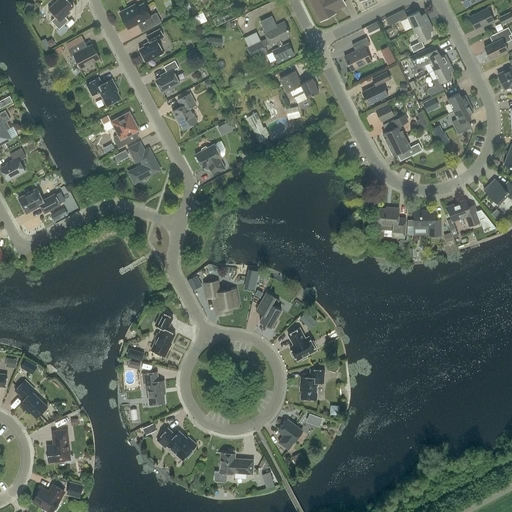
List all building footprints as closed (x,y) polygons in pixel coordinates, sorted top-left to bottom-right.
[(67,0),(61,0),(50,10),(56,17),(52,21),(59,29),(69,21),(64,15),(74,7),(67,0)] [(334,12),(333,10),(344,5),(341,0),(310,0),(320,20),(334,12)] [(147,30),(152,27),(161,22),(156,13),(150,16),(144,4),(137,8),(135,5),(120,13),(128,28),(143,21),(147,30)] [(494,21),(488,8),(470,17),(476,29),(494,21)] [(389,26),(407,17),(404,10),(385,19),(389,26)] [(429,22),(425,13),(421,16),(418,11),(407,16),(414,29),(429,22)] [(198,25),(207,21),(203,12),(194,16),(198,25)] [(502,25),(511,19),(511,16),(510,13),(499,18),(502,25)] [(429,22),(414,29),(420,42),(411,47),(413,52),(424,47),(422,41),(431,37),(429,32),(434,30),(429,22)] [(270,44),(271,47),(277,44),(279,48),(272,51),(278,63),(294,55),(289,43),(283,46),(281,42),(289,38),(287,35),(291,34),(286,25),(283,26),(282,23),(264,32),(267,38),(270,44)] [(509,36),(511,34),(508,27),(493,35),(496,41),(485,47),(490,59),(508,50),(505,43),(511,40),(509,36)] [(160,29),(152,34),(147,36),(150,43),(139,49),(146,62),(164,53),(157,40),(164,36),(160,29)] [(222,47),(223,39),(209,37),(208,45),(222,47)] [(356,51),(345,57),(352,71),(372,61),(365,47),(370,45),(367,37),(352,45),(356,51)] [(270,44),(267,38),(247,48),(253,60),(268,52),(265,46),(270,44)] [(100,59),(92,45),(87,48),(85,47),(82,42),(68,49),(72,56),(74,55),(81,69),(100,59)] [(434,46),(410,58),(415,70),(430,62),(434,71),(450,63),(445,54),(441,56),(438,52),(434,46)] [(64,51),(61,47),(54,51),(57,55),(64,51)] [(395,61),(392,55),(385,58),(389,65),(395,61)] [(511,59),(509,61),(511,66),(511,67),(498,74),(505,89),(511,86),(511,89),(511,59)] [(156,80),(162,92),(179,82),(173,71),(179,68),(175,61),(164,67),(167,74),(156,80)] [(440,83),(451,78),(449,73),(454,71),(450,63),(434,71),(437,78),(433,80),(435,85),(427,89),(431,96),(443,90),(440,83)] [(308,98),(319,92),(312,78),(301,84),(295,71),(280,78),(286,90),(289,88),(294,97),(305,92),(308,98)] [(387,72),(372,79),(376,86),(362,92),(369,105),(388,95),(382,83),(390,79),(387,72)] [(86,84),(92,96),(99,92),(107,106),(121,98),(115,87),(116,87),(112,79),(102,84),(99,78),(86,84)] [(172,112),(173,112),(177,119),(178,119),(184,129),(198,122),(190,108),(196,104),(190,93),(178,100),(182,107),(172,112)] [(454,111),(470,104),(466,95),(461,97),(459,93),(447,98),(454,111)] [(433,98),(424,103),(423,103),(427,112),(432,109),(431,107),(437,105),(433,98)] [(389,104),(375,111),(381,122),(394,116),(389,104)] [(454,111),(454,112),(457,119),(452,122),(458,134),(471,128),(467,121),(471,119),(469,114),(474,112),(470,104),(454,111)] [(298,106),(286,109),(288,119),(300,117),(298,106)] [(10,119),(6,112),(5,110),(0,113),(0,144),(10,139),(6,131),(10,128),(7,121),(10,119)] [(418,120),(421,126),(429,122),(424,110),(419,112),(421,118),(418,120)] [(139,130),(130,112),(111,122),(118,135),(115,136),(114,139),(119,148),(132,141),(129,136),(139,130)] [(383,134),(388,145),(405,136),(400,126),(408,121),(404,115),(393,120),(396,127),(383,134)] [(108,116),(100,120),(103,125),(110,121),(108,116)] [(264,127),(261,122),(251,127),(258,140),(270,135),(266,126),(264,127)] [(436,136),(438,135),(443,133),(439,125),(432,129),(436,136)] [(401,161),(422,150),(419,143),(410,147),(405,136),(388,145),(394,156),(397,154),(401,161)] [(146,166),(130,175),(135,183),(139,181),(142,183),(144,178),(147,180),(150,176),(160,170),(149,149),(145,151),(140,142),(129,148),(135,160),(139,158),(141,161),(143,160),(146,166)] [(220,159),(222,158),(215,144),(195,154),(203,168),(208,166),(213,175),(226,169),(220,159)] [(1,168),(8,181),(25,172),(19,161),(26,157),(21,148),(10,154),(14,161),(1,168)] [(125,150),(119,154),(122,159),(128,155),(125,150)] [(511,199),(511,184),(510,182),(504,188),(495,179),(484,191),(499,205),(508,196),(511,199)] [(41,206),(45,213),(61,205),(55,194),(43,200),(37,188),(19,198),(27,213),(41,206)] [(481,222),(479,217),(474,205),(468,207),(466,201),(448,208),(453,222),(467,217),(469,221),(470,226),(481,222)] [(398,218),(399,208),(390,207),(390,209),(379,208),(377,224),(378,224),(378,228),(392,229),(391,238),(404,239),(406,219),(398,218)] [(62,218),(58,211),(53,214),(56,221),(62,218)] [(429,235),(441,235),(441,219),(435,219),(435,211),(414,211),(414,226),(428,226),(429,235)] [(446,242),(447,242),(453,240),(450,232),(443,235),(446,242)] [(415,249),(407,249),(407,258),(416,257),(415,249)] [(201,286),(196,276),(188,280),(193,290),(201,286)] [(215,297),(218,315),(230,313),(230,308),(238,307),(236,294),(238,294),(236,287),(231,288),(231,290),(219,292),(217,281),(205,283),(208,299),(215,297)] [(272,327),(274,328),(277,322),(275,321),(282,310),(276,307),(280,300),(267,293),(256,311),(264,315),(260,321),(272,327)] [(167,330),(173,318),(162,312),(155,325),(162,328),(159,333),(157,334),(154,338),(156,341),(151,350),(158,353),(158,354),(165,358),(170,348),(169,347),(176,334),(167,330)] [(300,318),(311,329),(318,323),(307,312),(300,318)] [(297,361),(302,358),(303,359),(307,357),(307,355),(317,350),(309,337),(306,339),(300,328),(288,335),(294,345),(290,347),(292,351),(291,353),(293,357),(295,357),(297,361)] [(8,366),(18,366),(19,358),(8,357),(8,366)] [(26,359),(22,367),(39,374),(43,366),(26,359)] [(331,363),(329,371),(335,373),(336,371),(337,371),(339,365),(331,363)] [(302,386),(301,398),(317,399),(318,383),(324,383),(325,370),(311,369),(310,377),(301,377),(300,386),(302,386)] [(165,389),(164,381),(159,381),(158,372),(142,374),(143,384),(145,383),(146,392),(148,391),(150,405),(165,403),(164,390),(165,389)] [(37,418),(48,407),(33,392),(35,390),(25,380),(15,391),(24,400),(20,404),(26,410),(27,409),(37,418)] [(285,435),(279,442),(289,449),(294,442),(295,442),(303,431),(287,420),(279,431),(285,435)] [(149,435),(155,432),(151,424),(145,427),(149,435)] [(184,459),(197,445),(189,437),(187,439),(179,431),(176,435),(168,428),(157,440),(165,448),(168,444),(184,459)] [(54,445),(47,446),(48,455),(46,457),(46,459),(49,461),(49,462),(65,461),(68,463),(71,462),(73,460),(73,456),(70,454),(67,430),(52,432),(54,445)] [(235,454),(234,451),(229,451),(228,453),(221,453),(220,473),(234,474),(234,473),(253,474),(254,460),(235,459),(236,454),(235,454)] [(303,460),(300,455),(293,458),(296,463),(303,460)] [(260,482),(268,484),(271,475),(262,473),(260,482)] [(82,484),(70,481),(67,492),(79,495),(82,484)] [(64,491),(54,485),(49,493),(41,488),(33,501),(51,511),(53,511),(61,500),(59,499),(64,491)]
